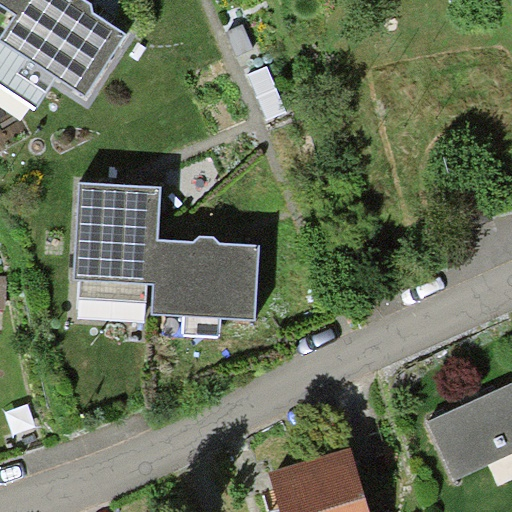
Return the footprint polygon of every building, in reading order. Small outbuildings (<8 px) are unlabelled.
[(0,0),(0,10),(14,19),(0,41),(0,49),(87,104),(128,40),(94,19),(93,11),(80,3),(72,4),(64,0),(0,0)] [(439,240),(511,209),(511,47),(369,82),(388,146),(413,139),(439,240)] [(162,194),(80,191),(76,303),(148,306),(148,292),(152,292),(151,323),(258,328),(262,251),(221,249),(216,243),(199,242),(194,247),(160,246),(162,194)] [(511,386),(426,424),(453,485),(511,458),(511,386)] [(370,511),(352,452),(269,477),(279,511),(370,511)]
